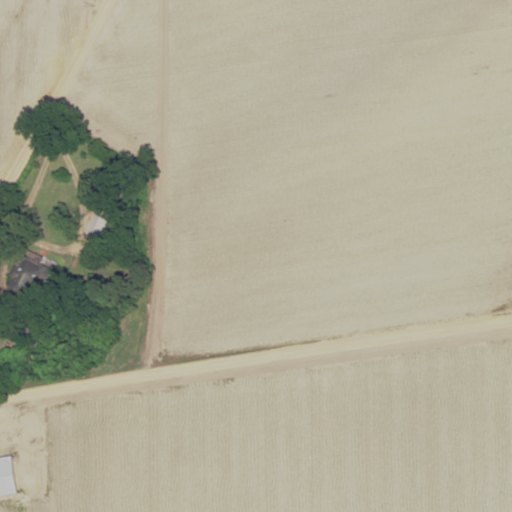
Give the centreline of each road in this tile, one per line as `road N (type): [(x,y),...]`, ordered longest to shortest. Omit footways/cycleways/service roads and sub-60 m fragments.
road 1 (track): [(0,394),(511,322)]
road 2 (track): [(511,53),(167,0)]
road 3 (residential): [(105,0),(0,193)]
